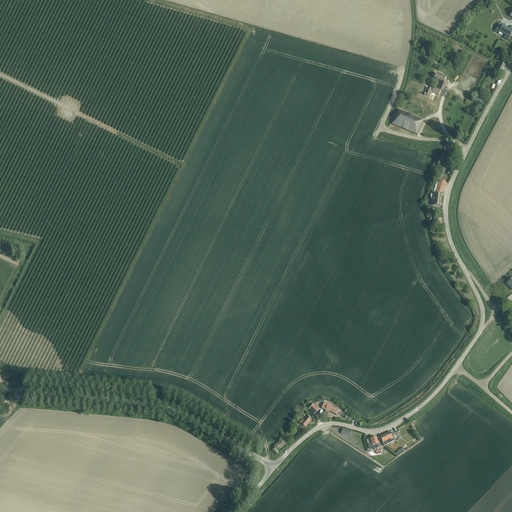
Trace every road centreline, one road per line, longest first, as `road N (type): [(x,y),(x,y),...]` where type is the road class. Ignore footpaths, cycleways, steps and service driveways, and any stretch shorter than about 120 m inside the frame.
road 1 (unclassified): [(272,468),(322,425),(376,431),(397,423),(456,366),(482,324),(449,237)]
road 2 (unclassified): [(272,468),(163,406),(0,388)]
road 3 (unclassified): [(511,65),(457,170),(446,209),(449,237)]
